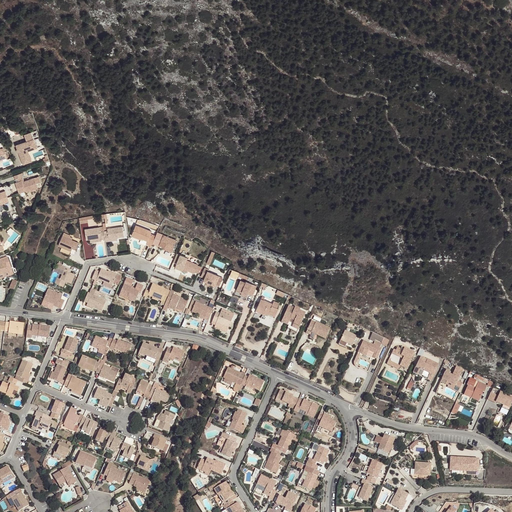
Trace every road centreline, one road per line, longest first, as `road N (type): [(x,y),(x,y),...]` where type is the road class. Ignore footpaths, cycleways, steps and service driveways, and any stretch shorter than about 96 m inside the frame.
road 1 (residential): [(64,318),(196,338),(278,375)]
road 2 (residential): [(344,411),(466,432),(511,454)]
road 3 (residential): [(255,511),(233,475),(278,375)]
road 4 (residential): [(146,268),(125,258),(89,262),(64,318)]
